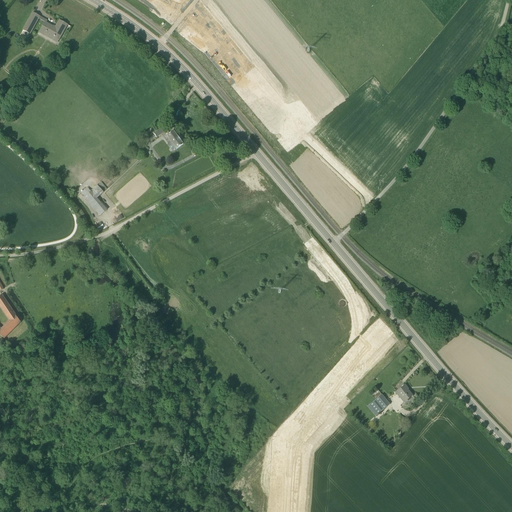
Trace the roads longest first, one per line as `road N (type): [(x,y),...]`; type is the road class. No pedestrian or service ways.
road 1 (unclassified): [(333,242),(405,167),(493,46),(509,0)]
road 2 (tertiary): [(511,446),(333,242)]
road 3 (unclassified): [(100,236),(255,152)]
road 4 (tertiary): [(255,152),(158,44)]
